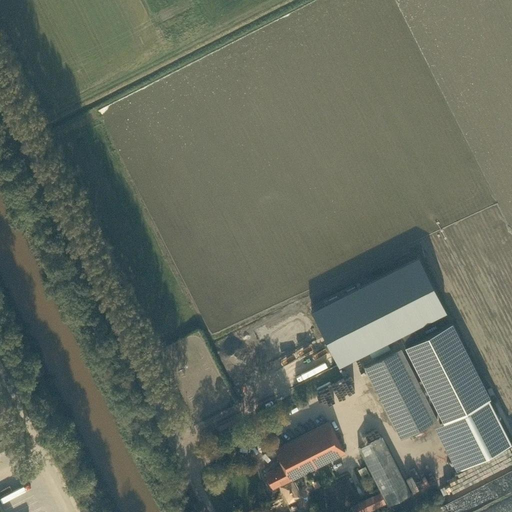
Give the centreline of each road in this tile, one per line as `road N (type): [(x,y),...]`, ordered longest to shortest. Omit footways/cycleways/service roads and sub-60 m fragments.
road 1 (unclassified): [(210,511),(0,95)]
road 2 (unclassified): [(71,511),(0,370)]
